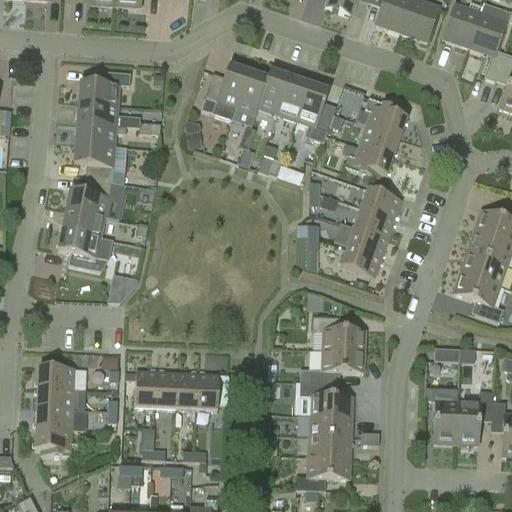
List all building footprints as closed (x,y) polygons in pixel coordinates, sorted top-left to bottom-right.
[(89,0),(89,9),(114,10),(114,0),(89,0)] [(139,0),(114,0),(114,10),(138,12),(139,0)] [(327,0),(324,12),(350,21),(356,5),(367,9),(370,0),(327,0)] [(374,29),(400,38),(412,3),(403,0),(370,0),(367,9),(379,13),(374,29)] [(400,38),(427,47),(439,12),(412,3),(400,38)] [(453,9),(441,44),(468,53),(479,17),(481,11),(469,7),(467,13),(453,9)] [(479,17),(468,53),(489,60),(482,82),(494,86),(495,82),(503,58),(495,56),(505,26),(508,17),(482,8),(481,11),(479,17)] [(503,58),(495,82),(507,86),(498,113),(511,117),(511,61),(504,59),(503,58)] [(230,126),(235,115),(248,77),(228,70),(223,83),(212,79),(204,103),(200,115),(230,126)] [(79,87),(77,108),(116,111),(118,91),(128,91),(129,79),(93,76),(92,88),(79,87)] [(269,76),(266,83),(257,113),(276,120),(289,83),(269,76)] [(254,121),(257,113),(266,83),(248,77),(235,115),(254,121)] [(276,120),(295,127),(308,89),(289,83),(276,120)] [(324,108),(328,96),(308,89),(295,127),(308,131),(303,142),(322,149),(328,131),(329,131),(334,114),(335,112),(324,108)] [(364,131),(399,143),(406,123),(400,121),(402,116),(367,104),(363,116),(369,118),(364,131)] [(148,139),(149,129),(138,128),(139,122),(116,121),(116,111),(77,108),(76,128),(125,132),(138,133),(138,138),(148,139)] [(334,121),(330,131),(338,134),(341,123),(334,121)] [(76,128),(74,149),(113,151),(114,139),(124,140),(125,132),(76,128)] [(160,129),(149,129),(148,139),(159,140),(160,135),(160,129)] [(244,131),(241,141),(251,145),(255,135),(244,131)] [(364,131),(356,154),(391,166),(399,143),(364,131)] [(251,145),(241,141),(238,152),(248,155),(251,145)] [(112,173),(113,151),(74,149),(72,170),(86,171),(85,184),(110,188),(111,176),(111,173),(112,173)] [(265,151),(262,161),(257,176),(267,179),(272,163),(272,164),(276,154),(265,151)] [(247,173),(252,157),(243,154),(238,170),(240,170),(241,171),(245,172),(247,173)] [(385,182),(387,177),(391,166),(356,154),(353,164),(347,161),(343,173),(378,185),(379,180),(385,182)] [(280,170),(276,183),(299,190),(303,178),(280,170)] [(124,177),(111,176),(110,188),(123,189),(124,177)] [(108,198),(110,188),(85,184),(82,197),(69,195),(65,215),(103,223),(108,202),(107,202),(108,198)] [(308,187),(308,199),(318,199),(318,188),(308,187)] [(359,213),(394,225),(400,206),(366,194),(359,213)] [(318,211),(318,199),(308,199),(308,211),(318,211)] [(480,216),(473,237),(511,250),(511,213),(507,212),(502,224),(480,216)] [(359,213),(353,233),(387,244),(394,225),(359,213)] [(65,215),(61,235),(99,243),(103,223),(65,215)] [(147,232),(136,229),(134,240),(144,243),(147,232)] [(318,231),(308,230),(307,242),(317,243),(318,231)] [(353,233),(346,251),(380,263),(387,244),(353,233)] [(99,243),(61,235),(56,256),(69,258),(66,270),(100,277),(107,265),(108,265),(112,245),(99,243)] [(511,252),(511,250),(473,237),(466,257),(506,271),(511,252)] [(317,255),(317,243),(307,242),(307,254),(317,255)] [(373,284),(380,263),(346,251),(339,272),(373,284)] [(466,257),(459,278),(499,291),(506,271),(466,257)] [(499,291),(459,278),(452,299),(474,307),(470,319),(498,328),(502,315),(492,313),(499,291)] [(322,336),(321,355),(363,357),(364,336),(340,335),(340,323),(311,322),(310,335),(322,336)] [(458,355),(433,353),(432,366),(458,367),(458,355)] [(338,390),(338,377),(362,378),(363,357),(321,355),(320,376),(298,374),(298,389),(328,390),(338,390)] [(102,362),(102,373),(117,374),(118,362),(102,362)] [(37,373),(36,395),(73,396),(84,396),(84,374),(74,374),(37,373)] [(108,375),(108,387),(117,388),(117,376),(108,375)] [(133,413),(156,413),(157,377),(135,377),(133,413)] [(156,413),(174,414),(176,378),(157,377),(156,413)] [(174,414),(196,415),(197,379),(176,378),(174,414)] [(197,379),(196,415),(216,416),(216,410),(226,411),(228,381),(197,379)] [(309,402),(308,421),(350,423),(352,402),(328,401),(328,390),(298,389),(298,401),(309,402)] [(36,395),(35,415),(72,416),(73,396),(36,395)] [(478,427),(490,427),(491,427),(491,408),(492,397),(478,397),(478,408),(456,407),(455,449),(477,450),(478,427)] [(106,405),(106,417),(116,418),(116,406),(106,405)] [(456,407),(434,406),(432,449),(455,449),(456,407)] [(501,461),(511,461),(511,419),(504,419),(504,408),(491,408),(491,427),(490,427),(490,437),(502,437),(501,461)] [(35,415),(34,437),(71,438),(72,416),(35,415)] [(116,418),(106,417),(105,429),(115,429),(116,418)] [(350,443),(350,423),(308,421),(307,442),(350,443)] [(62,463),(62,462),(76,462),(76,451),(71,450),(71,438),(34,437),(34,455),(38,455),(38,461),(62,463)] [(360,438),(360,450),(369,450),(369,439),(360,438)] [(369,439),(369,450),(378,450),(378,439),(369,439)] [(307,442),(306,462),(349,464),(350,443),(307,442)] [(141,465),(154,465),(154,455),(140,455),(141,465)] [(154,455),(154,465),(164,466),(164,456),(154,455)] [(194,457),(182,457),(181,467),(194,467),(194,457)] [(194,467),(199,467),(205,468),(205,457),(194,457),(194,467)] [(349,464),(306,462),(306,482),(295,482),(294,495),(324,497),(324,484),(348,485),(349,464)] [(117,480),(116,493),(130,493),(130,491),(132,491),(131,471),(117,470),(117,480)] [(142,471),(131,471),(132,491),(141,491),(142,471)] [(158,482),(170,483),(171,472),(159,472),(158,482)] [(170,483),(170,491),(182,491),(182,473),(171,472),(170,483)] [(350,497),(341,497),(340,509),(350,509),(350,497)] [(33,511),(28,502),(16,509),(17,511),(33,511)]
